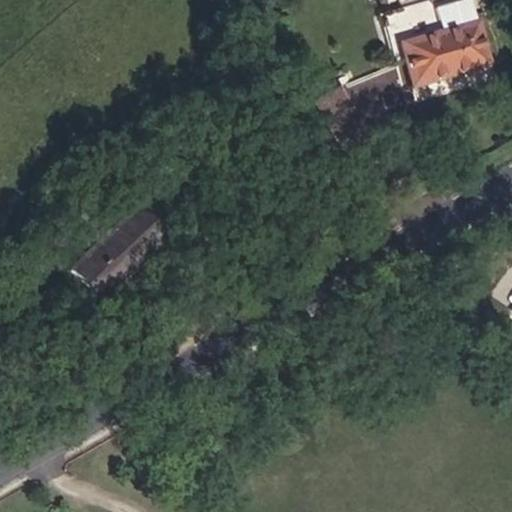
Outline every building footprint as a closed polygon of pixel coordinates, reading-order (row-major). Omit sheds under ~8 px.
[(474,17),(396,34),(406,77),(427,73),(429,78),(486,65),(474,17)] [(356,87),(364,108),(387,99),(379,79),(356,87)] [(307,102),(333,147),(362,129),(336,86),(307,102)] [(65,272),(95,302),(155,243),(124,211),(65,272)] [(511,278),(497,268),(479,293),(511,315),(511,278)]
